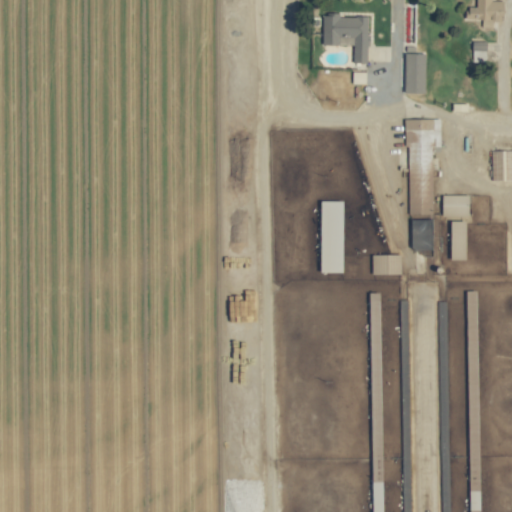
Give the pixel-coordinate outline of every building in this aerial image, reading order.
[(505,21),(506,0),(494,0),(493,0),(477,0),(478,6),(468,6),(467,20),(505,21)] [(355,62),(369,62),(369,16),(342,15),(342,14),(324,13),(324,44),(355,44),(355,62)] [(406,91),(426,92),(427,53),(407,53),(406,91)] [(511,162),(511,150),(492,151),(493,163),(511,162)] [(470,195),(443,194),(443,215),(470,216),(470,195)]
